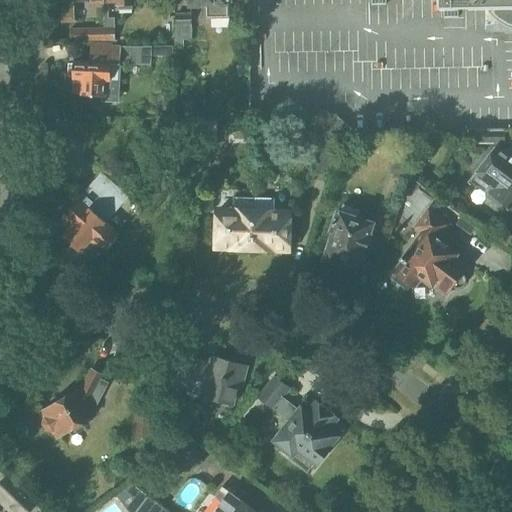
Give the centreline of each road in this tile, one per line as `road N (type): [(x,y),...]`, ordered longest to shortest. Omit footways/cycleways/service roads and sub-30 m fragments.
road 1 (residential): [(458,424),(314,320),(266,307),(11,313)]
road 2 (residential): [(11,313),(21,0)]
